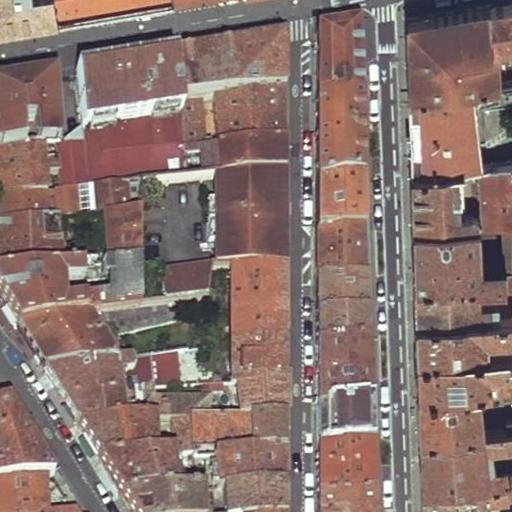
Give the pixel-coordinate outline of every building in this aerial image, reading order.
[(0,0),(0,26),(21,23),(59,17),(56,0),(0,0)] [(117,7),(158,0),(56,0),(59,17),(117,7)] [(511,44),(511,19),(510,0),(405,18),(407,57),(408,97),(473,87),(497,84),(504,83),(501,46),(511,44)] [(360,63),(358,26),(316,33),(316,101),(361,100),(360,63)] [(173,57),(177,103),(207,100),(212,99),(282,91),(282,45),(281,39),(226,48),(173,57)] [(136,186),(185,181),(182,150),(177,103),(173,57),(122,66),(72,75),(80,139),(55,143),(59,193),(136,186)] [(0,150),(55,143),(50,79),(19,84),(0,86),(0,150)] [(511,81),(504,83),(497,84),(499,98),(511,96),(511,81)] [(473,87),(408,97),(410,136),(411,174),(481,164),(473,87)] [(282,117),(282,91),(212,99),(217,137),(219,147),(282,142),(282,117)] [(182,150),(207,148),(206,138),(202,105),(207,104),(207,100),(177,103),(182,150)] [(361,100),(316,101),(316,184),(364,180),(363,142),(361,100)] [(206,138),(207,148),(219,147),(217,137),(206,138)] [(182,150),(185,181),(214,178),(283,172),(282,157),(282,142),(219,147),(207,148),(182,150)] [(0,199),(59,193),(55,143),(0,150),(0,199)] [(511,159),(481,164),(411,174),(412,202),(413,226),(477,223),(500,222),(511,221),(511,159)] [(283,172),(214,178),(216,255),(283,253),(283,172)] [(364,180),(316,184),(316,233),(366,229),(365,205),(364,180)] [(0,226),(137,216),(136,186),(59,193),(0,199),(0,226)] [(0,226),(0,275),(138,263),(137,216),(0,226)] [(477,223),(477,231),(500,230),(500,222),(477,223)] [(511,264),(477,266),(477,231),(477,223),(413,226),(414,257),(415,283),(473,282),(511,281),(511,264)] [(316,233),(316,280),(367,279),(367,255),(366,229),(316,233)] [(283,253),(216,255),(215,271),(220,271),(230,271),(283,269),(283,253)] [(15,327),(141,309),(139,303),(138,263),(0,275),(0,302),(4,308),(15,327)] [(230,271),(230,345),(284,339),(283,269),(230,271)] [(209,287),(211,271),(181,276),(181,280),(161,283),(162,306),(208,300),(209,287)] [(211,271),(209,287),(218,287),(220,271),(215,271),(211,271)] [(367,279),(316,280),(316,315),(369,315),(368,298),(367,279)] [(416,320),(496,314),(495,306),(491,307),(491,303),(474,303),(473,282),(415,283),(416,302),(416,320)] [(44,373),(115,362),(102,341),(107,338),(106,336),(144,328),(141,309),(15,327),(30,350),(44,373)] [(511,313),(496,314),(416,320),(417,339),(418,357),(492,348),(491,332),(511,328),(511,313)] [(316,331),(316,346),(369,345),(369,330),(369,315),(316,315),(316,331)] [(284,339),(230,345),(230,385),(236,385),(284,381),(284,361),(284,339)] [(317,409),(372,402),(371,375),(369,345),(316,346),(317,409)] [(511,345),(492,348),(418,357),(419,376),(419,392),(493,384),(492,368),(511,365),(511,345)] [(145,392),(154,391),(150,356),(115,362),(44,373),(62,402),(144,400),(145,392)] [(284,381),(236,385),(239,420),(284,418),(284,401),(284,381)] [(511,381),(493,384),(419,392),(420,417),(421,439),(483,432),(481,401),(511,398),(511,419),(505,420),(505,429),(511,428),(511,381)] [(214,387),(201,388),(201,395),(224,393),(223,386),(220,386),(214,387)] [(189,421),(231,420),(231,412),(217,413),(216,410),(210,410),(209,400),(155,399),(154,391),(145,392),(144,400),(145,423),(156,423),(174,422),(189,421)] [(78,428),(145,423),(144,400),(62,402),(78,428)] [(317,451),(373,446),(373,424),(372,402),(317,409),(317,431),(317,451)] [(0,404),(0,479),(50,479),(53,479),(30,442),(6,404),(0,404)] [(193,456),(197,456),(197,450),(245,447),(246,454),(284,452),(284,436),(284,418),(239,420),(231,420),(189,421),(193,456)] [(189,421),(174,422),(175,451),(158,452),(156,423),(145,423),(78,428),(88,445),(98,461),(175,457),(185,457),(193,456),(189,421)] [(511,428),(505,429),(483,432),(421,439),(422,465),(423,489),(511,480),(511,428)] [(317,501),(375,497),(374,473),(373,446),(317,451),(317,501)] [(220,491),(284,487),(284,470),(284,452),(246,454),(214,455),(216,491),(220,491)] [(193,456),(185,457),(185,468),(193,468),(193,456)] [(121,498),(186,493),(187,487),(176,487),(175,457),(98,461),(113,485),(121,498)] [(0,511),(50,511),(50,479),(0,479),(0,511)] [(511,511),(511,480),(423,489),(423,511),(511,511)] [(284,511),(285,504),(284,487),(220,491),(221,511),(284,511)] [(129,511),(201,511),(201,492),(186,493),(121,498),(129,511)] [(375,511),(375,497),(317,501),(316,511),(375,511)]
